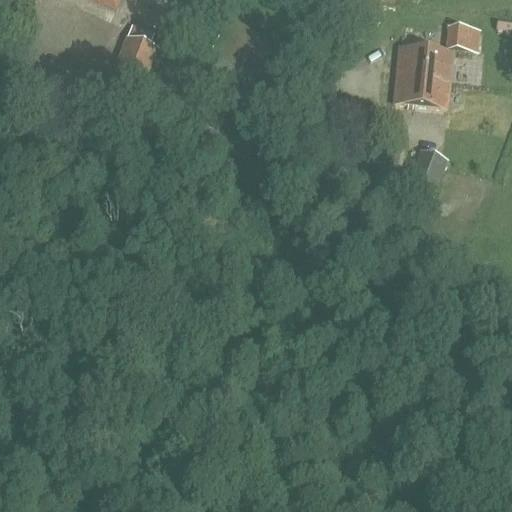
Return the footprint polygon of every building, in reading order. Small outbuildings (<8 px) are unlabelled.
[(85,0),(115,14),(121,0),(85,0)] [(381,28),(358,1),(330,24),(337,36),(341,34),(353,52),(381,28)] [(145,27),(142,33),(155,38),(158,32),(145,27)] [(131,30),(111,86),(141,96),(157,52),(149,48),(153,38),(131,30)] [(481,34),(447,31),(445,55),(479,58),(481,34)] [(397,80),(449,86),(452,58),(400,53),(397,80)] [(449,86),(397,80),(394,108),(446,114),(449,86)] [(434,205),(448,166),(419,156),(405,195),(434,205)]
